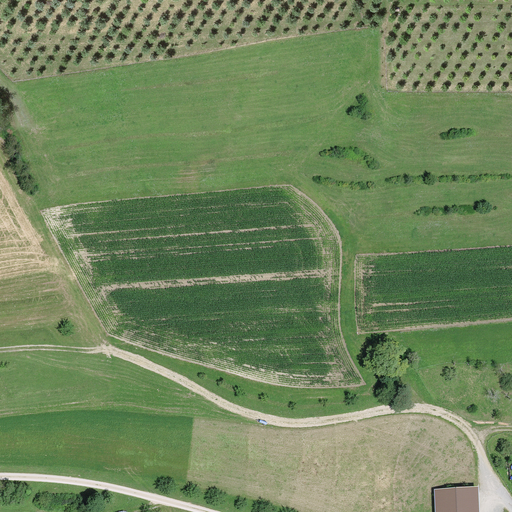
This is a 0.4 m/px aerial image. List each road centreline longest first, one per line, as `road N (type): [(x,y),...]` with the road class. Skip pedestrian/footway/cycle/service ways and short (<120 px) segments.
road 1 (track): [(109,351),(270,419),(421,409),(445,415),(467,430),(511,501)]
road 2 (track): [(0,476),(99,483),(209,511)]
road 3 (track): [(109,351),(36,230)]
